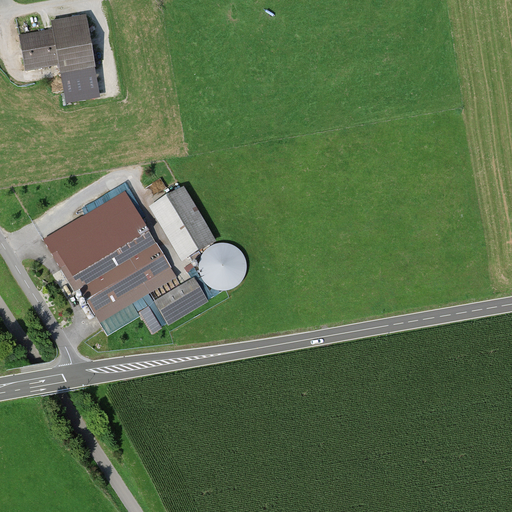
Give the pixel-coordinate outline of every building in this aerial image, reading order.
[(91,14),(55,22),(67,75),(103,67),(91,14)] [(54,30),(21,36),(27,71),(61,64),(54,30)] [(187,188),(153,208),(186,263),(220,242),(187,188)] [(131,196),(47,242),(97,333),(182,287),(131,196)] [(204,276),(198,280),(210,300),(253,274),(231,238),(195,260),(204,276)] [(198,280),(158,303),(173,327),(212,304),(198,280)]
